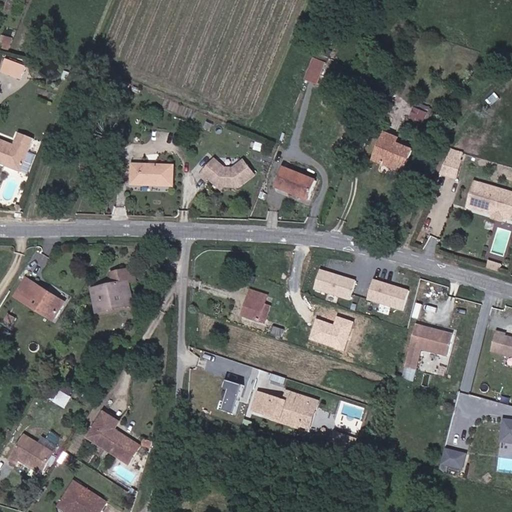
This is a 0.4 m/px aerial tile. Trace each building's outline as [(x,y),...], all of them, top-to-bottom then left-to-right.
[(4,48),(12,49),(13,36),(5,35),(4,48)] [(321,83),(327,61),(314,58),(308,79),(321,83)] [(0,74),(17,80),(21,67),(1,61),(0,64),(0,74)] [(425,122),(428,115),(414,108),(410,116),(425,122)] [(412,169),(419,172),(427,153),(407,146),(410,138),(398,134),(387,164),(399,168),(401,164),(412,169)] [(0,168),(20,175),(30,142),(15,138),(12,149),(0,145),(0,168)] [(228,169),(219,160),(204,176),(211,182),(212,180),(220,188),(223,185),(227,186),(227,188),(245,188),(260,172),(246,159),(237,169),(228,169)] [(399,168),(410,173),(412,169),(401,164),(399,168)] [(135,185),(176,187),(176,166),(135,165),(135,185)] [(468,174),(452,170),(447,189),(463,194),(468,174)] [(285,193),(290,195),(298,174),(293,172),(285,193)] [(290,195),(319,205),(326,184),(298,174),(290,195)] [(488,218),(480,216),(486,198),(475,195),(468,219),(487,224),(488,218)] [(495,227),(496,223),(502,203),(486,198),(480,216),(488,218),(487,224),(495,227)] [(504,229),(511,231),(511,205),(502,203),(496,223),(505,226),(504,229)] [(503,232),(504,229),(505,226),(496,223),(495,227),(494,230),(503,232)] [(319,269),(315,291),(352,298),(356,277),(319,269)] [(500,272),(493,269),(491,275),(498,278),(500,272)] [(126,303),(137,300),(134,285),(139,284),(137,271),(116,276),(116,281),(94,286),(95,290),(104,289),(106,302),(125,298),(126,303)] [(506,274),(500,272),(498,278),(504,280),(506,274)] [(59,316),(68,302),(30,278),(18,296),(41,311),(44,306),(59,316)] [(373,279),(368,301),(408,310),(412,288),(373,279)] [(251,291),(267,296),(268,293),(252,288),(251,291)] [(125,298),(106,302),(104,289),(95,290),(100,309),(126,303),(125,298)] [(246,315),(259,319),(265,301),(267,296),(251,291),(247,305),(249,306),(246,315)] [(259,319),(265,320),(270,302),(265,301),(259,319)] [(56,321),(59,316),(44,306),(41,311),(56,321)] [(403,377),(415,380),(423,349),(447,355),(453,331),(417,322),(403,377)] [(273,330),(284,333),(286,326),(275,323),(273,330)] [(511,334),(496,331),(491,352),(511,356),(511,334)] [(430,376),(463,385),(467,369),(434,360),(430,376)] [(243,390),(217,384),(215,392),(241,400),(243,390)] [(294,399),(296,389),(284,386),(282,396),(294,399)] [(282,396),(259,390),(254,408),(303,421),(311,393),(296,389),(294,399),(282,396)] [(241,400),(215,392),(214,397),(240,403),(241,400)] [(320,396),(311,393),(303,421),(312,424),(320,396)] [(240,403),(214,397),(213,404),(238,410),(240,403)] [(118,422),(105,413),(89,437),(105,448),(103,450),(107,453),(109,450),(122,459),(132,442),(113,430),(118,422)] [(511,418),(503,417),(501,442),(511,443),(511,418)] [(349,430),(338,427),(336,437),(338,437),(337,441),(343,443),(344,439),(346,440),(349,430)] [(358,433),(349,430),(346,440),(356,442),(358,433)] [(33,462),(42,468),(57,446),(41,436),(37,442),(23,433),(8,457),(15,461),(18,457),(31,465),(33,462)] [(152,450),(155,444),(142,440),(140,446),(152,450)] [(122,459),(129,464),(140,448),(132,442),(122,459)] [(445,448),(442,469),(465,473),(468,451),(445,448)] [(511,458),(504,458),(503,470),(511,470),(511,458)] [(40,472),(42,468),(33,462),(31,465),(31,466),(40,472)] [(58,506),(66,511),(70,511),(85,489),(74,482),(58,506)] [(70,511),(97,511),(104,502),(85,489),(70,511)]
